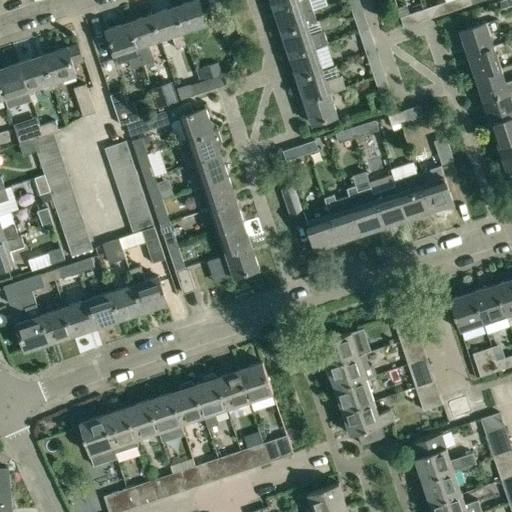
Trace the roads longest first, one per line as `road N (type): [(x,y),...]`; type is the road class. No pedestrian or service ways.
road 1 (residential): [(3,405),(420,260)]
road 2 (residential): [(113,234),(84,137),(116,127),(75,4)]
road 3 (residential): [(511,403),(461,387),(420,260)]
